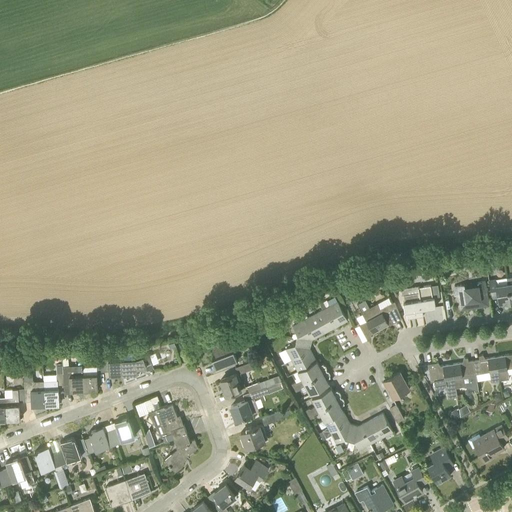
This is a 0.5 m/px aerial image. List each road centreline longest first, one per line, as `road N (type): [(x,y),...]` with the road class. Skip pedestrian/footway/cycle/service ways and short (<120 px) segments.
road 1 (track): [(511,240),(366,266),(154,339),(0,343)]
road 2 (residential): [(152,511),(221,456),(196,375),(0,443)]
